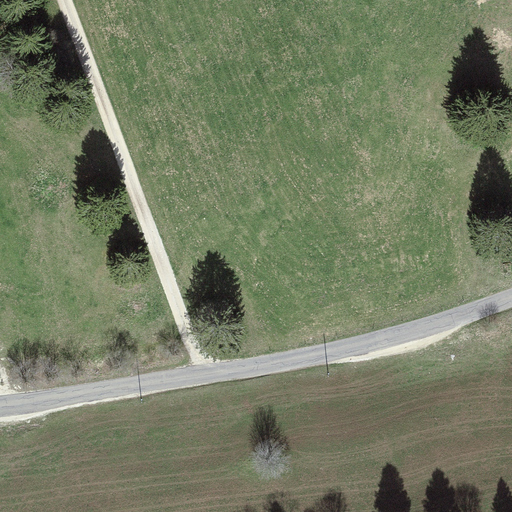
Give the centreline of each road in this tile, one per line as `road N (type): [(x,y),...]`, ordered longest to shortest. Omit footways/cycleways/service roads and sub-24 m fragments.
road 1 (unclassified): [(511,296),(334,351),(0,403)]
road 2 (track): [(66,0),(204,375)]
